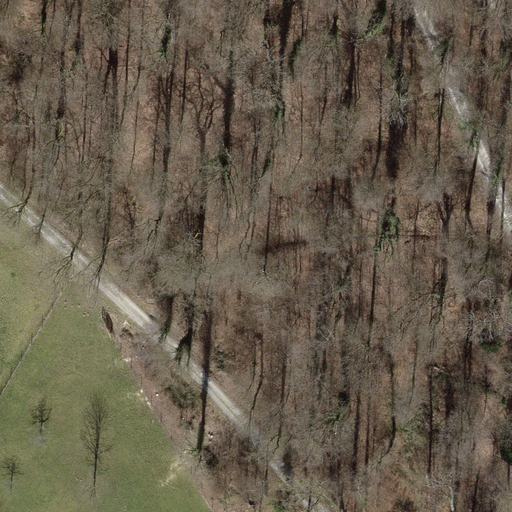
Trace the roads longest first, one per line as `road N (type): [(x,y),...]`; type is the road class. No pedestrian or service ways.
road 1 (track): [(0,192),(338,511)]
road 2 (track): [(511,223),(415,0)]
